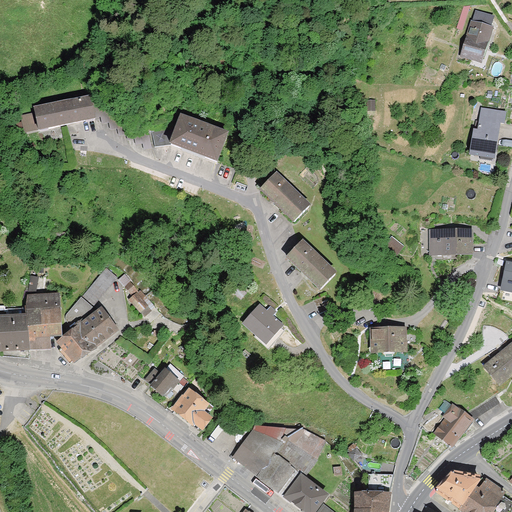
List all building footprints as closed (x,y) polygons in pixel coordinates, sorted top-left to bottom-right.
[(497,19),(475,12),(460,57),(482,64),(497,19)] [(48,127),(48,129),(85,121),(85,120),(101,116),(100,109),(98,102),(91,103),(90,99),(89,99),(90,99),(66,104),(65,104),(65,105),(60,106),(60,105),(59,105),(59,106),(35,111),(35,110),(34,111),(35,114),(21,117),(22,123),(16,124),(18,131),(23,130),(24,132),(48,127)] [(100,109),(101,116),(102,124),(109,122),(111,130),(118,128),(119,136),(126,134),(128,140),(135,139),(136,145),(143,144),(144,150),(152,148),(149,133),(142,135),(140,129),(133,130),(132,124),(125,125),(123,119),(117,121),(115,113),(108,115),(107,108),(100,109)] [(504,112),(480,108),(471,154),(496,159),(504,112)] [(171,146),(185,151),(186,148),(197,152),(196,155),(216,163),(226,136),(181,119),(177,129),(152,133),(155,148),(171,146)] [(276,175),(259,193),(293,227),(310,208),(276,175)] [(473,230),(428,231),(428,258),(473,258),(473,230)] [(404,246),(392,237),(384,246),(396,257),(398,254),(404,246)] [(303,243),(286,261),(321,295),(337,276),(303,243)] [(511,265),(506,264),(499,292),(511,294),(511,265)] [(119,278),(107,268),(83,297),(95,307),(119,278)] [(38,291),(40,275),(32,274),(30,290),(38,291)] [(26,317),(0,318),(0,355),(31,354),(52,353),(51,342),(62,341),(59,296),(26,297),(26,317)] [(334,309),(326,296),(313,302),(320,315),(334,309)] [(268,311),(259,304),(240,325),(266,348),(286,327),(275,317),(278,314),(271,308),(268,311)] [(62,341),(57,345),(74,367),(119,334),(100,309),(62,341)] [(406,329),(369,330),(371,357),(407,356),(406,329)] [(511,339),(478,367),(497,389),(511,376),(511,339)] [(184,378),(170,365),(161,375),(154,370),(144,382),(164,400),(184,378)] [(210,408),(189,391),(170,413),(203,435),(213,421),(206,413),(210,408)] [(452,406),(432,434),(453,449),(473,421),(452,406)] [(254,427),(234,458),(283,500),(299,477),(318,462),(326,443),(304,432),(254,427)] [(437,491),(459,508),(461,505),(462,506),(477,486),(482,479),(479,478),(481,475),(455,470),(453,472),(437,491)] [(326,496),(299,477),(283,500),(300,511),(316,511),(323,502),(326,496)] [(459,508),(459,510),(461,511),(492,511),(503,495),(506,492),(486,478),(479,487),(477,486),(462,506),(461,505),(459,508)] [(242,511),(248,503),(224,486),(207,510),(209,511),(242,511)] [(492,511),(511,511),(511,501),(503,495),(492,511)] [(389,511),(392,497),(354,497),(354,511),(389,511)] [(336,511),(323,502),(316,511),(336,511)]
